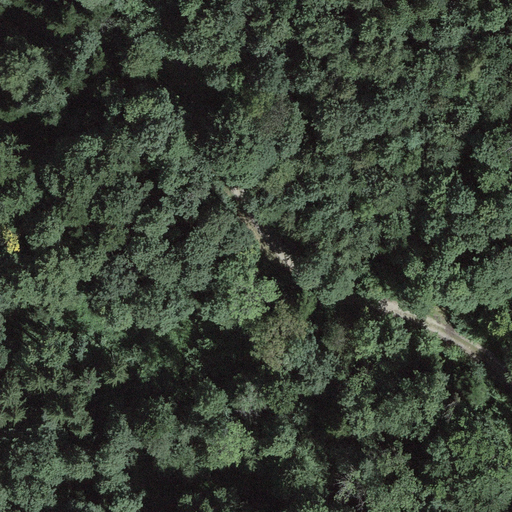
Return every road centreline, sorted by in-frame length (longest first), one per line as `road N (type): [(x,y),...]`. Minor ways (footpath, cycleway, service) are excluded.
road 1 (track): [(409,303),(328,293),(252,203),(202,111),(163,0)]
road 2 (track): [(511,387),(491,359),(409,303)]
